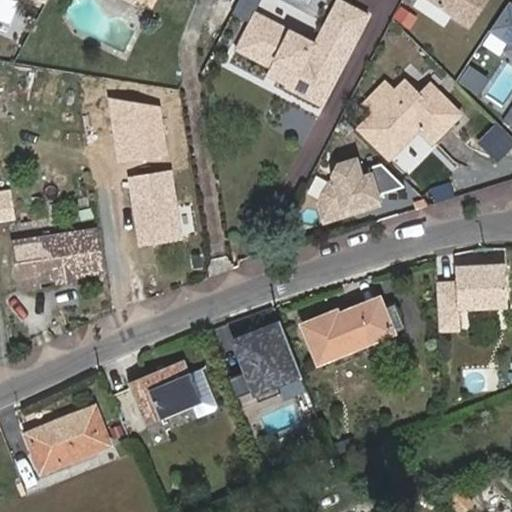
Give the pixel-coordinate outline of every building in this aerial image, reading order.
[(291,72),(287,78),(285,82),(323,100),(370,9),(352,0),(337,0),(317,37),(264,9),(252,29),(247,26),(238,44),(272,62),(291,72)] [(511,5),(504,1),(483,42),(511,56),(511,5)] [(252,29),(264,9),(258,6),(247,26),(252,29)] [(269,68),(287,78),(291,72),(272,62),(269,68)] [(504,106),(511,91),(511,68),(505,65),(487,97),(504,106)] [(453,121),(410,80),(398,67),(386,78),(378,70),(357,91),(378,112),(365,126),(393,153),(422,123),(437,137),(453,121)] [(419,70),(410,80),(453,121),(462,111),(419,70)] [(0,79),(0,117),(8,117),(7,80),(0,79)] [(511,128),(511,108),(508,107),(500,124),(511,128)] [(157,152),(136,156),(138,170),(159,166),(157,152)] [(304,179),(321,225),(380,203),(368,170),(359,174),(354,161),(304,179)] [(126,174),(132,246),(179,242),(172,170),(126,174)] [(97,229),(16,241),(23,286),(39,284),(38,279),(103,269),(97,229)] [(438,282),(440,327),(461,326),(460,305),(509,303),(507,259),(457,261),(458,281),(438,282)] [(337,309),(306,320),(321,357),(394,330),(379,296),(338,312),(337,309)] [(283,320),(225,336),(244,407),(302,392),(283,320)] [(200,398),(188,370),(182,354),(124,377),(142,420),(161,413),(200,398)] [(199,366),(188,370),(200,398),(161,413),(164,421),(214,401),(199,366)] [(109,440),(94,403),(26,431),(41,469),(109,440)] [(461,511),(468,506),(453,491),(444,499),(457,511),(461,511)]
